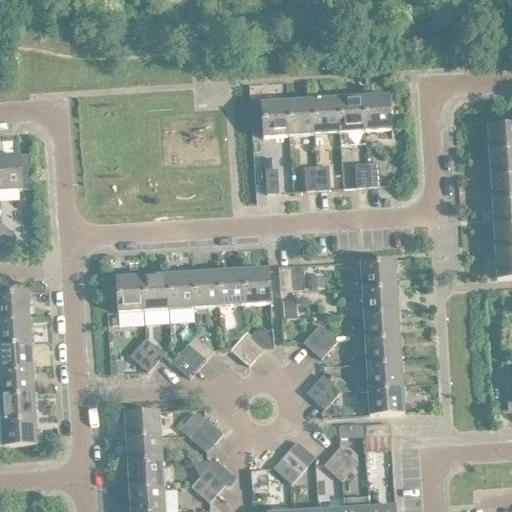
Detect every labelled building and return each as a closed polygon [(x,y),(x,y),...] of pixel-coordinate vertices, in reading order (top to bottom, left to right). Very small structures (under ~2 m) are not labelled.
[(390,96),(364,97),(366,132),(392,131),(390,96)] [(364,97),(339,99),(341,134),(366,132),(364,97)] [(339,99),(314,101),(316,136),(341,134),(339,99)] [(314,101),(289,102),(291,138),(316,136),(314,101)] [(291,138),(289,102),(263,104),(265,139),(291,138)] [(511,125),(489,127),(490,154),(511,152),(511,125)] [(511,152),(490,154),(492,179),(511,177),(511,152)] [(21,156),(0,157),(0,192),(23,192),(21,156)] [(370,189),(368,164),(356,165),(357,189),(370,189)] [(380,164),(368,164),(370,189),(381,188),(380,164)] [(330,167),(318,168),(319,192),(331,191),(330,167)] [(319,192),(318,168),(306,169),(307,193),(319,192)] [(267,171),(268,195),(280,194),(279,170),(267,171)] [(511,177),(492,179),(493,204),(511,202),(511,177)] [(511,202),(493,204),(495,229),(511,228),(511,202)] [(8,228),(0,237),(0,253),(1,254),(17,236),(8,228)] [(511,228),(495,229),(496,254),(511,253),(511,228)] [(511,253),(496,254),(498,280),(511,279),(511,253)] [(361,264),(362,290),(398,288),(396,262),(361,264)] [(302,267),(291,268),(292,292),(304,291),(302,267)] [(292,292),(291,268),(279,269),(281,293),(292,292)] [(270,269),(243,271),(246,306),(272,304),(270,269)] [(243,271),(218,272),(220,308),(246,306),(243,271)] [(218,272),(193,274),(195,309),(220,308),(218,272)] [(193,274),(168,275),(170,311),(195,309),(193,274)] [(168,275),(143,277),(145,312),(170,311),(168,275)] [(324,276),(311,277),(312,290),(325,290),(324,276)] [(145,312),(143,277),(117,278),(119,314),(145,312)] [(362,290),(364,315),(399,313),(398,288),(362,290)] [(0,294),(0,320),(31,319),(29,292),(0,294)] [(297,301),(284,302),(285,319),(298,318),(297,301)] [(364,315),(366,340),(401,338),(399,313),(364,315)] [(0,320),(0,345),(32,344),(31,319),(0,320)] [(304,344),(313,352),(329,334),(319,325),(304,344)] [(248,333),(240,342),(258,358),(266,349),(248,333)] [(329,334),(313,352),(322,360),(338,342),(329,334)] [(197,336),(189,345),(207,361),(215,352),(197,336)] [(366,340),(367,365),(402,363),(401,338),(366,340)] [(147,339),(139,348),(157,364),(165,355),(147,339)] [(258,358),(240,342),(232,351),(250,367),(258,358)] [(0,345),(0,370),(34,369),(32,344),(0,345)] [(207,361),(189,345),(181,354),(199,370),(207,361)] [(157,364),(139,348),(131,357),(149,373),(157,364)] [(124,362),(111,362),(111,376),(125,376),(124,362)] [(367,365),(369,391),(404,388),(402,363),(367,365)] [(0,370),(0,392),(0,396),(35,394),(34,369),(0,370)] [(334,374),(328,381),(333,385),(342,393),(348,386),(334,374)] [(308,394),(317,402),(333,385),(328,381),(324,377),(308,394)] [(333,385),(317,402),(325,410),(342,393),(333,385)] [(404,388),(369,391),(370,417),(405,415),(404,388)] [(0,396),(2,421),(37,419),(35,394),(0,396)] [(125,415),(127,441),(162,439),(160,412),(125,415)] [(37,419),(2,421),(3,448),(39,445),(37,419)] [(205,419),(197,428),(216,444),(223,435),(205,419)] [(391,437),(391,425),(367,426),(367,438),(391,437)] [(216,444),(197,428),(190,438),(207,453),(216,444)] [(127,441),(128,466),(163,464),(162,439),(127,441)] [(340,448),(332,457),(351,473),(359,464),(340,448)] [(290,451),(282,461),(300,476),(308,467),(290,451)] [(351,473),(332,457),(325,466),(343,482),(351,473)] [(300,476),(282,461),(274,470),(292,485),(300,476)] [(128,466),(130,491),(165,489),(163,464),(128,466)] [(208,470),(200,479),(218,495),(226,486),(208,470)] [(218,495),(200,479),(192,488),(211,504),(218,495)] [(130,491),(131,511),(166,511),(165,489),(130,491)] [(344,499),(344,510),(344,511),(369,511),(370,508),(369,498),(344,499)]
